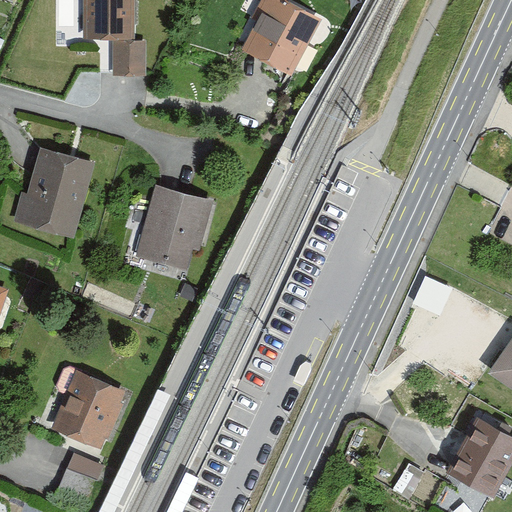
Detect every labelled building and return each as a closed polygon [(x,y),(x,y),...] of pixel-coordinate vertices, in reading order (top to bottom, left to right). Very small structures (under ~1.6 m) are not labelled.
[(134,0),(84,0),(84,33),(135,33),(134,0)] [(271,0),(258,0),(236,50),(292,75),(317,21),(271,0)] [(113,72),(145,73),(145,38),(114,37),(113,72)] [(93,167),(34,150),(12,225),(71,242),(93,167)] [(208,207),(151,190),(130,260),(187,277),(208,207)] [(439,312),(451,283),(424,272),(411,301),(439,312)] [(511,337),(485,379),(511,396),(511,337)] [(120,396),(69,372),(45,426),(95,449),(120,396)] [(511,450),(511,444),(469,419),(439,472),(484,498),(511,450)] [(62,483),(93,495),(106,462),(75,450),(62,483)] [(407,468),(392,495),(406,503),(421,476),(407,468)]
